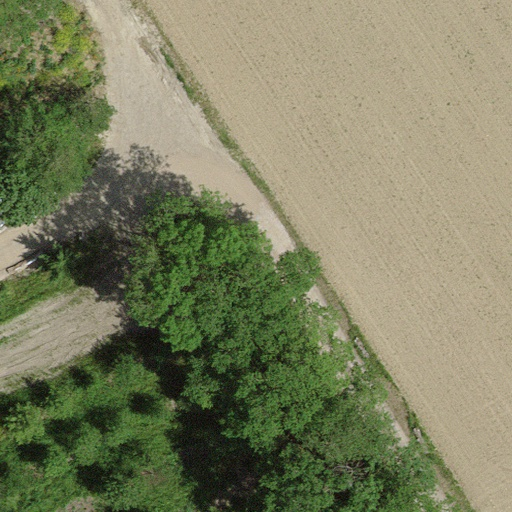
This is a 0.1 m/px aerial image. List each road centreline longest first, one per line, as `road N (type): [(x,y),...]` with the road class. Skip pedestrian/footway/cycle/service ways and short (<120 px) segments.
road 1 (track): [(80,0),(149,110),(227,193),(431,511)]
road 2 (track): [(181,150),(0,252)]
